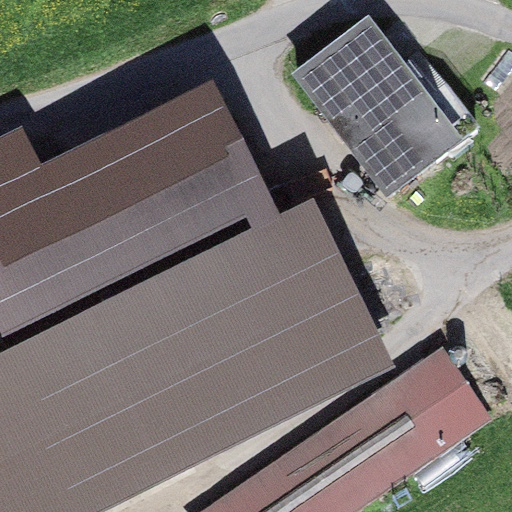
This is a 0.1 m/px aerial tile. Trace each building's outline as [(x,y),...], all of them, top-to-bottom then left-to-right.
[(441,131),(368,31),(297,81),(370,182),(441,131)] [(347,367),(214,107),(1,215),(47,305),(103,277),(189,446),(347,367)] [(86,304),(0,346),(0,491),(144,421),(86,304)] [(358,511),(488,424),(442,358),(217,511),(358,511)] [(0,511),(37,511),(24,483),(0,494),(0,511)]
